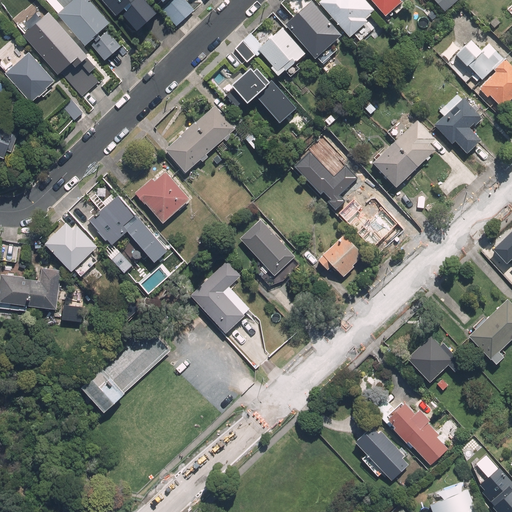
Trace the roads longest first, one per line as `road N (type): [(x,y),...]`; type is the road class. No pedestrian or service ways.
road 1 (secondary): [(511,182),(158,511)]
road 2 (residential): [(244,0),(36,200),(0,209)]
